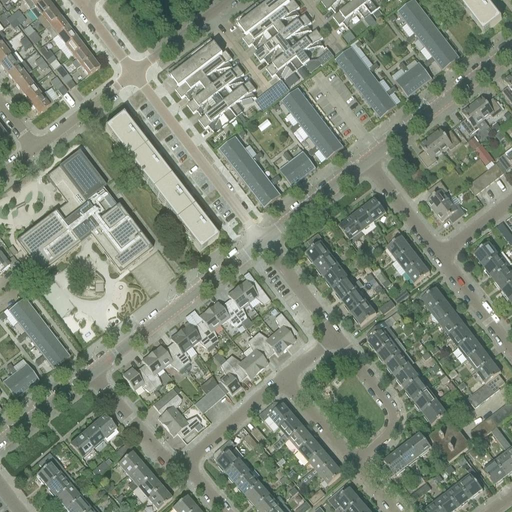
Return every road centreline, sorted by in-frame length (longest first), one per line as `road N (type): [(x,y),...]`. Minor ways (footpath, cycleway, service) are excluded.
road 1 (tertiary): [(90,374),(261,243)]
road 2 (residential): [(261,243),(132,76)]
road 3 (tertiary): [(377,154),(511,51)]
road 4 (residential): [(353,461),(391,429),(393,415),(334,337)]
road 5 (residential): [(185,465),(167,460),(90,374)]
road 6 (tertiary): [(261,243),(366,163)]
road 7 (residential): [(185,465),(284,380)]
road 8 (residential): [(35,151),(132,76)]
road 9 (residential): [(135,74),(231,0)]
